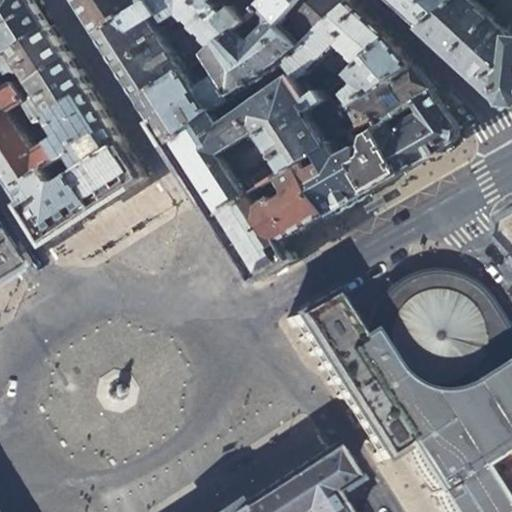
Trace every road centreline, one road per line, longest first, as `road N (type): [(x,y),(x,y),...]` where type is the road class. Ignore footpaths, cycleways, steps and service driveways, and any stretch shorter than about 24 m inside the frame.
road 1 (residential): [(22,446),(45,467),(76,477),(114,477),(153,463),(192,434),(210,405),(216,374),(208,336)]
road 2 (residential): [(387,511),(255,309)]
road 3 (residential): [(255,309),(448,198)]
road 4 (residential): [(371,0),(465,87),(511,149)]
road 5 (residential): [(208,336),(189,313),(130,294),(65,310)]
road 6 (residential): [(65,310),(22,358),(12,392),(22,446)]
